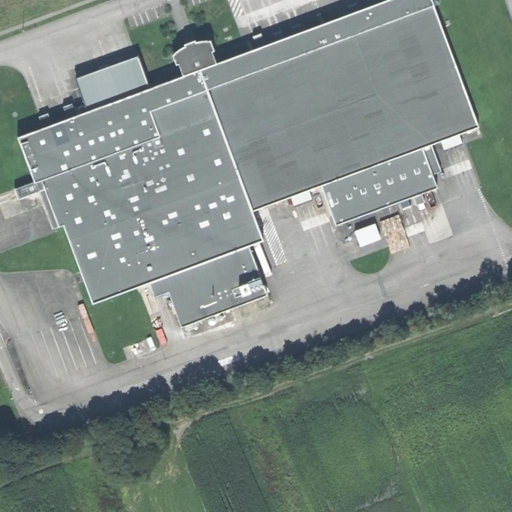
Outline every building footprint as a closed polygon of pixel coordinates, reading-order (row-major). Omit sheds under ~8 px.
[(438,16),(431,0),(383,0),(215,63),(211,50),(200,54),(198,48),(187,52),(189,58),(179,62),(184,74),(149,87),(140,90),(132,93),(78,114),(68,117),(53,123),(45,126),(19,136),(35,180),(16,188),(19,197),(39,190),(51,185),(65,224),(94,301),(150,280),(155,295),(169,290),(182,325),(268,293),(249,244),(264,238),(253,209),(321,184),(336,224),(413,195),(422,192),(438,186),(433,173),(442,170),(431,143),(479,125),(438,16)] [(144,75),(136,78),(140,90),(149,87),(144,75)] [(127,81),(132,93),(140,90),(136,78),(127,81)] [(64,105),(68,117),(78,114),(73,101),(64,105)] [(40,114),(45,126),(53,123),(49,111),(40,114)] [(53,228),(65,224),(51,185),(39,190),(53,228)] [(425,200),(422,192),(413,195),(416,203),(425,200)] [(375,222),(355,230),(361,244),(380,237),(375,222)]
